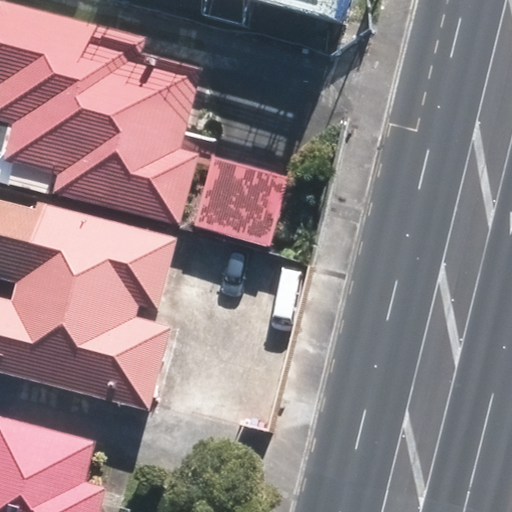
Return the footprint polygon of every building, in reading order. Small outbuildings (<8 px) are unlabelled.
[(263,0),(338,19),(342,0),(263,0)] [(188,221),(205,153),(183,148),(203,68),(146,54),(150,37),(0,1),(0,173),(51,186),(54,172),(62,174),(58,191),(188,221)] [(211,153),(194,222),(236,233),(253,162),(211,153)] [(0,372),(160,412),(180,330),(144,321),(147,307),(169,312),(186,240),(49,206),(47,210),(0,198),(0,278),(27,285),(23,303),(0,297),(0,372)] [(113,511),(119,490),(97,484),(107,444),(3,418),(0,430),(0,511),(113,511)]
